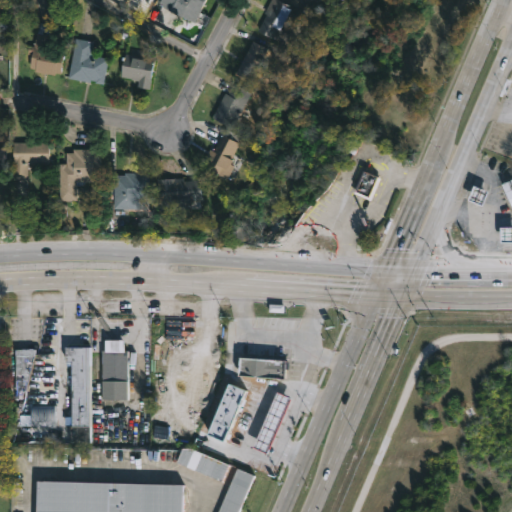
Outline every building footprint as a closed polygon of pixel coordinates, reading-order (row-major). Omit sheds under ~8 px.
[(205,0),(200,12),(210,17),(205,26),(194,20),(193,22),(157,3),(158,0),(205,0)] [(280,25),(278,29),(276,27),(271,37),(256,30),(265,14),(263,13),(269,0),(278,0),(290,6),(280,25)] [(53,24),(48,49),(64,52),(59,76),(34,71),(34,68),(29,67),(31,56),(26,55),(28,44),(33,45),(38,21),(53,24)] [(107,59),(102,85),(66,77),(74,38),(93,42),(90,55),(107,59)] [(265,69),(258,81),(255,79),(252,84),(234,74),(252,40),(264,47),(259,57),(265,60),(263,64),(267,66),(265,69)] [(155,59),(149,89),(136,87),(138,81),(119,76),(124,53),(155,59)] [(251,91),(231,128),(210,117),(224,92),(226,93),(233,81),(251,91)] [(228,130),(253,144),(250,149),(238,144),(233,154),(240,159),(236,167),(233,165),(226,178),(216,173),(212,180),(201,175),(205,168),(201,166),(209,149),(212,151),(221,133),(224,134),(227,129),(228,130)] [(51,143),(50,161),(29,161),(29,180),(14,179),(15,142),(51,143)] [(93,150),(93,152),(101,152),(100,181),(97,181),(97,182),(76,182),(76,201),(58,200),(59,163),(66,163),(66,152),(72,152),(72,149),(93,150)] [(379,176),(369,199),(351,192),(361,169),(379,176)] [(149,172),(148,208),(113,207),(113,174),(123,174),(123,171),(149,172)] [(183,179),(198,178),(200,199),(189,200),(190,207),(159,210),(156,179),(159,179),(159,177),(183,176),(183,179)] [(511,179),(511,207),(501,184),(511,179)] [(488,191),(474,186),(469,199),(482,205),(488,191)] [(501,242),(511,241),(511,227),(501,227),(501,242)] [(126,349),(126,384),(115,384),(115,380),(105,380),(104,387),(100,387),(101,349),(103,349),(104,338),(123,338),(123,349),(126,349)] [(88,346),(88,442),(69,442),(69,360),(64,360),(64,345),(88,346)] [(33,348),(24,390),(20,390),(20,397),(14,397),(14,388),(13,388),(13,348),(33,348)] [(287,367),(286,378),(238,374),(239,358),(237,357),(238,353),(288,357),(287,367)] [(247,390),(229,383),(209,435),(227,442),(247,390)] [(291,397),(277,392),(255,447),(269,453),(291,397)] [(52,427),(29,427),(29,404),(53,404),(53,427),(52,427)] [(177,465),(224,479),(229,462),(182,448),(177,465)] [(237,511),(251,473),(233,467),(216,511),(237,511)] [(182,484),(181,511),(34,511),(36,479),(182,484)]
